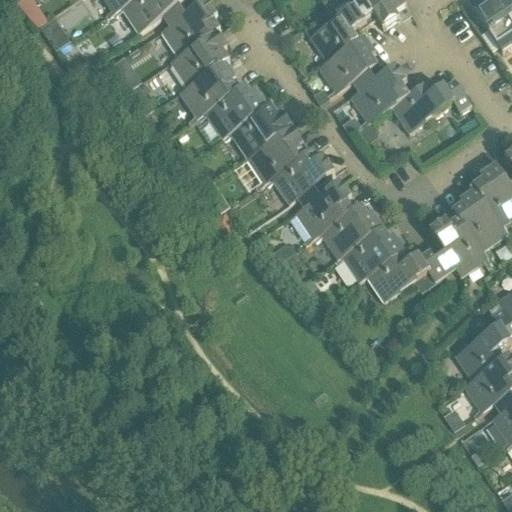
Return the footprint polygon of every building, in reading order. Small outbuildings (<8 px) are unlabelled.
[(10,0),(16,8),(19,9),(28,3),(28,0),(10,0)] [(101,0),(113,18),(106,22),(108,25),(116,20),(116,19),(143,0),(101,0)] [(143,0),(116,19),(116,20),(117,22),(124,18),(139,41),(184,10),(177,0),(143,0)] [(318,72),(320,75),(321,75),(359,49),(353,40),(367,30),(365,27),(374,21),(375,21),(360,0),(354,0),(347,5),(354,15),(310,45),(325,68),(318,72)] [(360,0),(375,21),(374,21),(383,35),(398,25),(396,21),(407,14),(397,0),(360,0)] [(511,28),(497,6),(486,14),(477,0),(471,0),(466,4),(503,60),(511,53),(511,28)] [(511,0),(506,0),(497,6),(511,28),(511,0)] [(28,3),(19,9),(24,16),(33,11),(28,3)] [(172,69),(217,40),(221,37),(214,28),(219,25),(208,9),(162,40),(177,62),(171,67),(172,69)] [(64,37),(50,46),(56,56),(71,47),(64,37)] [(217,40),(172,69),(173,69),(171,71),(186,94),(179,99),(181,101),(226,71),(231,68),(224,57),(227,55),(217,40)] [(376,61),(365,44),(359,49),(321,75),(320,75),(318,76),(334,99),(327,103),(329,106),(379,73),(372,63),(376,61)] [(72,72),(79,82),(93,73),(86,63),(72,72)] [(226,71),(181,101),(180,102),(195,125),(189,129),(191,132),(199,126),(199,125),(240,98),(233,89),(237,87),(226,71)] [(362,136),(393,115),(392,114),(411,102),(410,101),(404,93),(408,90),(397,74),(351,105),(367,127),(360,132),(362,136)] [(135,77),(122,86),(129,97),(142,88),(135,77)] [(425,92),(410,101),(411,102),(392,114),(393,115),(410,140),(454,111),(460,121),(472,113),(456,89),(446,96),(444,93),(431,102),(425,92)] [(248,93),(240,98),(199,125),(199,126),(201,128),(208,124),(223,147),(225,145),(269,116),(268,116),(257,99),(254,102),(248,93)] [(248,167),(294,136),(282,119),(278,122),(273,113),(268,116),(269,116),(225,145),(226,147),(232,143),(248,167)] [(480,134),(474,125),(460,134),(466,143),(480,134)] [(294,136),(248,167),(263,189),(256,193),(258,197),(266,192),(265,190),(307,164),(307,163),(300,154),(304,151),(294,136)] [(167,146),(157,152),(167,166),(176,160),(167,146)] [(322,167),(315,158),(307,163),(307,164),(265,190),(266,192),(268,194),(274,190),(290,213),(336,181),(325,165),(322,167)] [(473,193),(476,197),(476,196),(502,234),(505,233),(511,227),(511,193),(497,171),(481,182),(483,186),(473,193)] [(215,189),(205,195),(210,204),(220,197),(215,189)] [(307,252),(314,246),(313,245),(355,218),(349,209),(353,206),(342,190),(295,221),(311,245),(305,249),(307,252)] [(454,219),(458,226),(459,225),(486,266),(487,265),(489,264),(484,257),(508,242),(507,240),(509,239),(505,233),(502,234),(476,196),(476,197),(460,207),(464,212),(454,219)] [(323,244),(337,266),(338,267),(384,236),(374,220),(370,223),(363,213),(355,218),(313,245),(314,246),(316,249),(323,244)] [(221,220),(213,225),(222,238),(235,231),(225,218),(221,220)] [(492,273),(487,265),(486,266),(459,225),(458,226),(450,232),(447,228),(431,239),(445,260),(461,285),(485,269),(489,275),(492,273)] [(360,290),(368,285),(367,283),(399,262),(400,263),(405,259),(394,242),(390,245),(384,236),(338,267),(337,266),(335,268),(338,272),(345,267),(360,290)] [(286,250),(272,260),(280,269),(297,258),(293,252),(286,250)] [(406,271),(400,263),(399,262),(367,283),(368,285),(384,310),(428,280),(436,290),(447,282),(431,258),(421,265),(420,262),(406,271)] [(511,298),(498,308),(503,316),(504,316),(511,327),(511,298)] [(342,316),(336,307),(323,317),(328,326),(342,316)] [(511,348),(510,346),(511,345),(511,327),(504,316),(503,316),(493,324),(499,334),(455,364),(472,389),(473,390),(511,364),(504,355),(511,349),(511,348)] [(511,366),(511,364),(473,390),(472,389),(465,394),(480,416),(473,421),(476,425),(511,400),(511,366)] [(503,458),(507,455),(506,454),(511,450),(511,414),(492,427),(508,450),(501,455),(503,458)] [(454,416),(444,422),(455,437),(464,431),(454,416)] [(481,457),(472,463),(477,470),(485,465),(481,457)]
